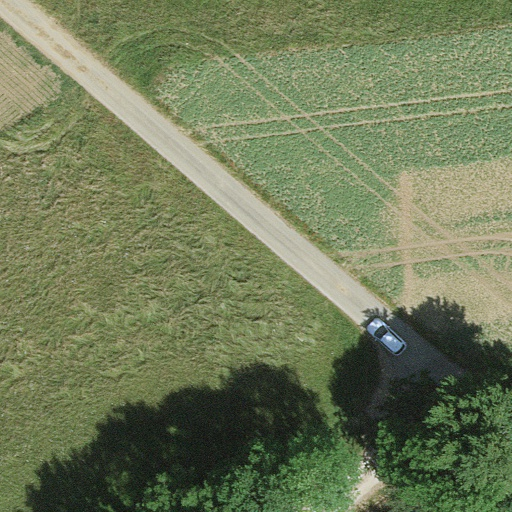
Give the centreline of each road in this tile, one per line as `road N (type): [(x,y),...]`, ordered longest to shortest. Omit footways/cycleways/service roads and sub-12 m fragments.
road 1 (track): [(511,417),(434,370),(3,0)]
road 2 (track): [(323,511),(409,424),(434,370)]
